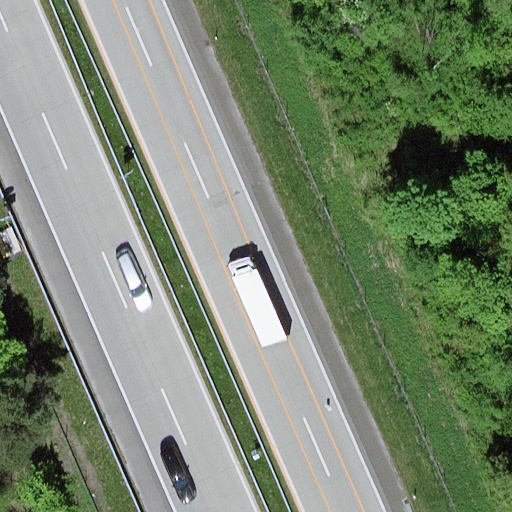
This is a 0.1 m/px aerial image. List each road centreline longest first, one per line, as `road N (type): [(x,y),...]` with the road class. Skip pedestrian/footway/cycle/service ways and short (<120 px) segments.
road 1 (motorway): [(346,511),(122,0)]
road 2 (motorway): [(0,0),(220,511)]
